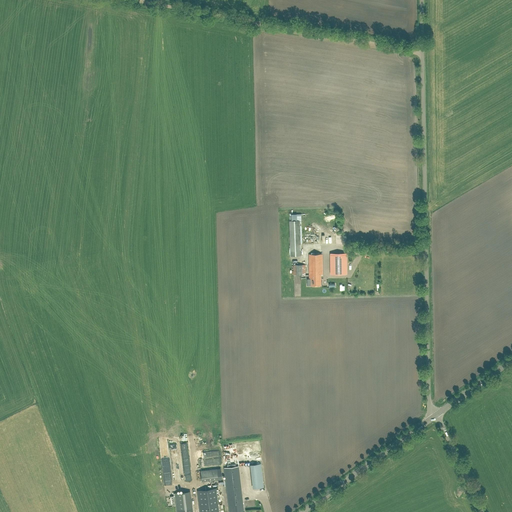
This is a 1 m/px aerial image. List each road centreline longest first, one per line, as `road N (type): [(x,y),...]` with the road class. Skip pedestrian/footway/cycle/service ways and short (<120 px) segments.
road 1 (unclassified): [(435,414),(421,0)]
road 2 (track): [(421,51),(136,0)]
road 3 (tertiary): [(302,511),(435,414)]
road 4 (unknown): [(426,248),(304,247)]
